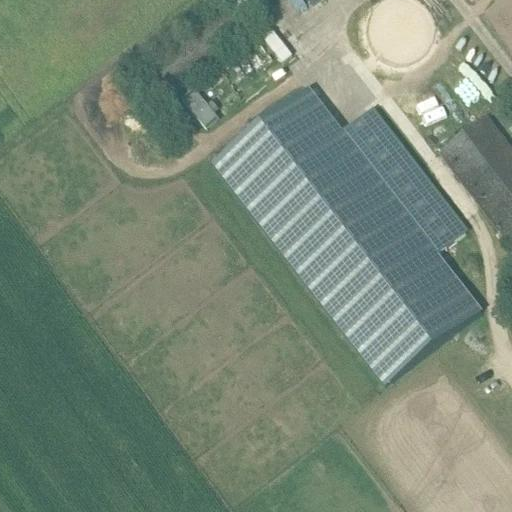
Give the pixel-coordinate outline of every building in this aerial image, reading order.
[(247,0),(229,0),(149,67),(169,92),(261,16),(247,0)] [(288,0),(297,15),(320,0),(288,0)] [(274,28),(182,102),(197,121),(212,109),(217,115),(229,105),(235,112),(299,60),(274,28)] [(309,93),(213,168),(385,390),(481,316),(437,258),(466,235),(397,147),(371,113),(343,135),(309,93)] [(472,132),(440,156),(511,250),(511,151),(488,120),(472,132)]
